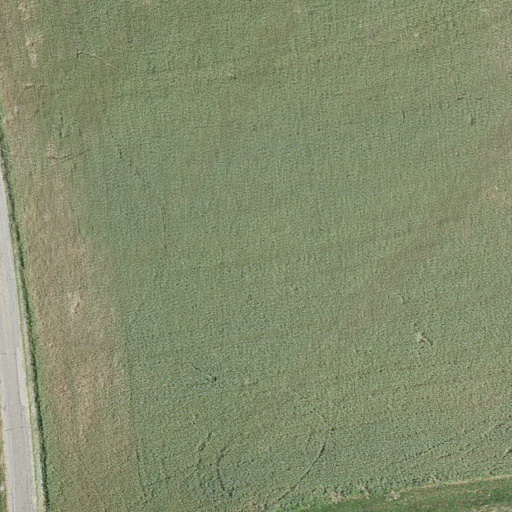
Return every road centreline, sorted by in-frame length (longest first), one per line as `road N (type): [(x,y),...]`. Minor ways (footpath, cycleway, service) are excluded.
road 1 (track): [(180,511),(244,465),(511,451)]
road 2 (track): [(0,334),(21,511)]
